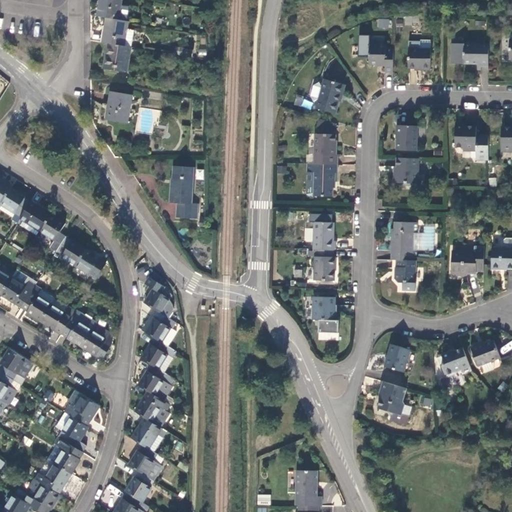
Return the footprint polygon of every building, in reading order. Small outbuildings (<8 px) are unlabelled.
[(100,0),(98,17),(107,18),(119,20),(121,5),(122,0),(100,0)] [(129,7),(121,5),(119,20),(127,22),(129,7)] [(107,18),(103,43),(109,44),(125,46),(127,31),(129,22),(127,22),(119,20),(107,18)] [(377,19),(376,28),(388,29),(389,20),(377,19)] [(134,32),(127,31),(125,46),(131,47),(134,32)] [(478,70),(489,70),(490,44),(452,43),(452,63),(468,63),(478,64),(478,70)] [(127,72),(131,47),(125,46),(109,44),(105,68),(127,72)] [(394,71),(395,47),(386,46),(386,44),(370,44),(370,63),(381,64),(386,64),(386,71),(394,71)] [(432,68),(432,48),(410,48),(409,66),(419,67),(423,67),(423,68),(432,68)] [(343,94),(346,85),(326,79),(322,89),(320,84),(316,87),(313,97),(314,102),(320,99),(317,109),(336,113),(339,102),(341,94),(343,94)] [(106,119),(128,123),(132,96),(111,93),(106,119)] [(294,106),(311,108),(312,99),(295,97),(294,106)] [(417,150),(417,126),(399,125),(398,140),(398,149),(417,150)] [(476,136),(476,128),(471,128),(456,127),(455,148),(463,148),(462,151),(476,151),(476,159),(488,159),(489,137),(476,136)] [(511,127),(502,127),(501,151),(511,151),(511,127)] [(315,133),(314,164),(338,164),(338,155),(335,155),(335,146),(336,134),(315,133)] [(419,172),(419,158),(398,157),(398,168),(398,172),(395,172),(395,182),(417,182),(417,172),(419,172)] [(338,173),(338,164),(314,164),(307,163),(307,172),(315,172),(314,182),(309,182),(307,183),(306,194),(309,195),(333,196),(333,187),(334,181),(335,181),(336,173),(338,173)] [(176,205),(175,219),(196,220),(197,205),(193,205),(195,168),(173,167),(172,185),(170,185),(169,205),(176,205)] [(496,177),(488,178),(489,186),(497,186),(496,177)] [(0,204),(10,187),(3,183),(0,180),(0,204)] [(11,219),(17,223),(21,217),(30,202),(24,198),(25,197),(19,193),(10,187),(0,204),(14,213),(11,219)] [(21,225),(37,236),(40,231),(51,214),(40,208),(30,202),(21,217),(24,219),(21,225)] [(50,247),(56,251),(66,237),(59,233),(65,223),(57,218),(51,214),(40,231),(54,241),(50,247)] [(392,236),(391,260),(392,260),(416,261),(416,251),(413,251),(414,233),(417,233),(417,223),(395,222),(395,229),(392,229),(392,236)] [(314,223),(313,250),(316,250),(333,250),(335,250),(335,239),(333,239),(333,231),(334,223),(314,223)] [(62,257),(76,265),(86,249),(76,243),(66,237),(56,251),(62,255),(62,257)] [(502,248),(492,248),(492,270),(501,270),(501,269),(507,269),(511,269),(511,268),(511,239),(506,239),(503,243),(502,248)] [(474,253),(452,252),(451,273),(454,276),(457,276),(460,276),(462,273),(469,273),(477,273),(477,271),(484,271),(484,246),(474,246),(474,253)] [(93,254),(86,249),(76,265),(96,278),(105,265),(99,260),(100,258),(93,254)] [(333,260),(333,250),(316,250),(315,259),(314,259),(314,283),(334,283),(334,273),(335,260),(333,260)] [(415,290),(416,261),(392,260),(392,268),(395,268),(395,270),(395,273),(394,273),(394,279),(398,283),(402,283),(402,290),(415,290)] [(0,294),(1,295),(11,278),(0,270),(0,294)] [(37,282),(16,270),(11,278),(1,295),(9,300),(21,307),(35,286),(37,282)] [(150,294),(144,303),(158,312),(161,314),(169,300),(160,293),(164,287),(150,278),(146,284),(153,289),(150,294)] [(41,290),(35,286),(21,307),(26,311),(26,312),(33,316),(41,321),(51,305),(37,295),(41,290)] [(55,299),(41,290),(37,295),(51,305),(55,299)] [(340,320),(335,320),(335,307),(335,298),(314,297),(314,320),(320,320),(320,332),(340,333),(340,320)] [(49,326),(61,334),(70,319),(64,316),(66,314),(51,305),(41,321),(49,326)] [(154,318),(145,333),(154,338),(161,343),(170,328),(171,329),(175,323),(161,314),(158,312),(155,316),(154,318)] [(150,316),(142,331),(145,333),(154,318),(150,316)] [(70,339),(82,347),(92,330),(78,321),(76,323),(70,319),(61,334),(70,339)] [(113,336),(95,325),(92,330),(82,347),(89,352),(102,360),(112,344),(113,336)] [(148,348),(141,358),(152,365),(158,369),(168,355),(172,358),(176,352),(161,343),(154,338),(148,348)] [(479,366),(501,357),(495,340),(485,344),(480,346),(479,343),(471,346),(479,366)] [(403,372),(409,350),(391,344),(387,357),(384,367),(403,372)] [(463,372),(472,370),(464,348),(453,352),(443,356),(445,363),(442,364),(447,377),(455,374),(456,372),(463,370),(463,372)] [(0,366),(0,372),(20,385),(34,364),(9,349),(0,363),(1,364),(0,366)] [(173,358),(172,358),(168,355),(158,369),(164,372),(173,358)] [(145,375),(138,385),(148,391),(164,401),(172,388),(162,381),(167,374),(164,372),(158,369),(152,365),(145,375)] [(8,405),(20,385),(0,372),(0,400),(6,404),(8,405)] [(403,402),(407,389),(383,382),(379,395),(381,399),(380,403),(378,409),(389,412),(391,415),(395,414),(402,416),(405,406),(403,402)] [(67,405),(69,407),(75,411),(85,395),(76,391),(67,405)] [(142,401),(135,412),(144,418),(160,428),(169,413),(166,412),(170,405),(164,401),(148,391),(142,401)] [(69,407),(65,413),(71,417),(87,427),(93,418),(101,405),(85,395),(75,411),(69,407)] [(422,405),(431,407),(433,400),(424,397),(422,405)] [(56,426),(63,430),(71,417),(65,413),(64,412),(56,426)] [(84,434),(88,428),(87,427),(71,417),(63,430),(59,437),(82,452),(86,445),(79,441),(84,434)] [(139,427),(131,439),(141,445),(149,450),(158,435),(163,438),(167,432),(160,428),(144,418),(139,427)] [(154,453),(163,438),(158,435),(149,450),(154,453)] [(78,458),(82,452),(59,437),(55,443),(57,445),(63,449),(54,462),(72,473),(76,467),(81,460),(78,458)] [(57,445),(48,458),(54,462),(63,449),(57,445)] [(135,455),(128,465),(138,472),(154,482),(163,467),(160,465),(164,459),(154,453),(149,450),(141,445),(135,455)] [(48,458),(39,473),(46,476),(54,462),(48,458)] [(67,481),(72,473),(54,462),(46,476),(39,473),(38,472),(34,478),(58,493),(62,487),(63,488),(67,481)] [(34,468),(27,464),(24,468),(30,473),(34,468)] [(297,471),(296,506),(298,506),(317,507),(322,507),(322,501),(322,497),(317,497),(318,472),(297,471)] [(132,482),(125,492),(127,493),(142,503),(151,489),(150,488),(154,482),(138,472),(132,482)] [(19,488),(15,495),(31,505),(42,511),(49,511),(51,510),(53,509),(55,506),(61,495),(58,493),(34,478),(26,492),(19,488)] [(143,511),(147,511),(150,508),(142,503),(127,493),(121,502),(114,511),(138,511),(140,510),(143,511)] [(0,505),(0,511),(26,511),(31,505),(15,495),(14,494),(5,508),(0,505)]
